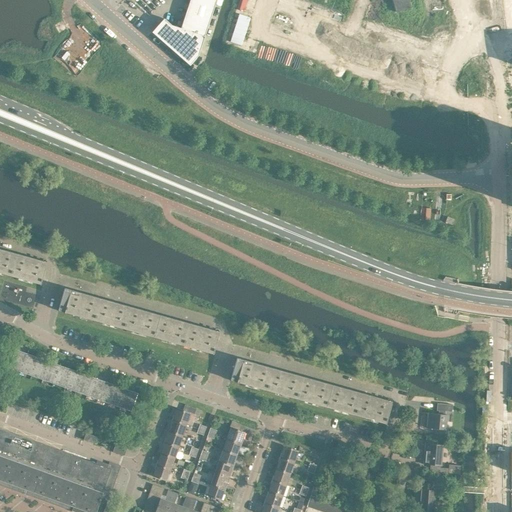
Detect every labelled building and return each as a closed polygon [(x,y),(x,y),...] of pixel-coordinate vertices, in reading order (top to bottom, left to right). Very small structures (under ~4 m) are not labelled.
[(189,0),(180,28),(171,25),(164,18),(158,25),(158,24),(152,32),(189,65),(196,58),(198,55),(215,0),(189,0)] [(393,0),(397,12),(411,8),(408,0),(393,0)] [(60,46),(72,47),(74,34),(62,32),(60,46)] [(445,222),(452,225),(454,219),(447,217),(445,222)] [(0,251),(0,272),(39,284),(40,284),(46,264),(45,264),(43,263),(0,251)] [(58,310),(64,312),(70,292),(63,290),(58,310)] [(70,292),(64,312),(65,312),(212,353),(211,354),(212,354),(218,333),(218,334),(216,333),(70,292)] [(9,367),(20,371),(26,353),(15,349),(9,367)] [(20,371),(31,375),(37,357),(26,353),(20,371)] [(31,375),(42,379),(48,361),(37,357),(31,375)] [(236,360),(230,380),(236,381),(242,362),(236,360)] [(42,379),(53,383),(60,365),(48,361),(42,379)] [(390,403),(242,362),(236,381),(384,423),(385,424),(391,403),(390,403)] [(53,383),(64,387),(71,369),(60,365),(53,383)] [(64,387),(75,391),(82,373),(71,369),(64,387)] [(75,391),(86,395),(93,377),(82,373),(75,391)] [(86,395),(98,399),(104,381),(93,377),(86,395)] [(98,399),(109,403),(115,385),(104,381),(98,399)] [(109,403),(120,407),(126,389),(115,385),(109,403)] [(126,389),(120,407),(131,411),(137,393),(126,389)] [(438,414),(427,413),(426,428),(445,429),(446,414),(445,414),(445,411),(451,412),(452,405),(437,403),(436,410),(438,410),(438,414)] [(176,408),(172,419),(186,424),(190,413),(194,414),(196,408),(185,404),(182,410),(176,408)] [(172,419),(168,430),(182,435),(186,424),(172,419)] [(231,427),(227,438),(240,443),(244,432),(239,430),(241,424),(231,421),(229,426),(231,427)] [(18,487),(18,486),(33,491),(32,492),(33,492),(34,491),(48,496),(48,497),(49,498),(49,497),(63,502),(63,503),(64,503),(64,502),(79,507),(78,508),(79,509),(80,508),(91,511),(95,511),(99,502),(103,491),(110,494),(110,493),(111,489),(112,489),(112,488),(113,483),(114,483),(114,482),(115,477),(116,477),(116,476),(117,472),(118,472),(118,471),(120,466),(109,462),(107,467),(0,428),(0,478),(2,480),(2,481),(3,481),(3,480),(17,485),(17,486),(18,487)] [(168,430),(164,442),(178,447),(182,435),(168,430)] [(97,437),(85,433),(83,439),(94,443),(97,437)] [(116,441),(128,445),(128,444),(129,439),(130,440),(130,439),(118,435),(116,441)] [(227,438),(222,450),(236,455),(240,443),(227,438)] [(114,446),(126,451),(126,450),(127,445),(128,445),(116,441),(114,446)] [(164,442),(160,453),(174,458),(178,447),(164,442)] [(429,472),(448,474),(452,474),(453,469),(434,467),(435,465),(440,466),(442,445),(425,443),(423,464),(431,465),(431,467),(430,467),(429,472)] [(284,445),(280,457),(294,462),(298,450),(284,445)] [(114,446),(112,452),(124,456),(125,451),(126,451),(114,446)] [(217,460),(218,461),(232,466),(236,455),(222,450),(220,457),(218,456),(217,460)] [(160,453),(156,464),(170,469),(174,458),(160,453)] [(280,457),(276,468),(290,473),(294,462),(280,457)] [(232,466),(218,461),(214,472),(228,477),(232,466)] [(170,469),(156,464),(152,476),(166,481),(170,469)] [(398,467),(397,476),(415,479),(416,470),(398,467)] [(276,468),(272,480),(286,484),(290,473),(276,468)] [(210,483),(210,484),(224,489),(228,477),(214,472),(212,479),(210,479),(208,483),(210,483)] [(272,480),(268,491),(282,496),(286,484),(272,480)] [(432,490),(432,483),(418,482),(417,490),(421,490),(420,508),(414,507),(413,511),(437,511),(438,509),(433,509),(434,490),(432,490)] [(150,489),(161,493),(163,488),(152,484),(151,484),(151,485),(152,485),(150,489)] [(224,489),(210,484),(206,495),(203,494),(202,497),(211,500),(212,497),(220,500),(224,489)] [(160,498),(161,493),(150,489),(149,490),(150,490),(148,494),(160,498)] [(165,511),(173,491),(168,490),(164,500),(160,498),(158,504),(156,509),(154,511),(165,511)] [(165,511),(175,511),(178,505),(174,503),(178,493),(173,491),(165,511)] [(268,491),(264,502),(278,507),(282,496),(268,491)] [(158,504),(160,498),(148,494),(148,495),(147,499),(146,499),(158,504)] [(306,507),(312,508),(316,497),(311,495),(310,495),(306,507)] [(175,511),(185,511),(191,498),(186,496),(182,506),(178,505),(175,511)] [(312,508),(318,510),(322,499),(316,497),(312,508)] [(185,511),(195,511),(196,511),(192,510),(196,500),(191,498),(185,511)] [(144,504),(144,505),(156,509),(158,504),(146,499),(146,500),(145,504),(144,504)] [(318,510),(323,511),(327,501),(322,499),(318,510)] [(323,511),(330,511),(333,503),(327,501),(323,511)] [(195,511),(205,511),(208,504),(203,502),(200,511),(198,511),(196,511),(195,511)] [(276,511),(278,507),(264,502),(260,511),(276,511)] [(330,511),(336,511),(339,504),(333,503),(330,511)]
